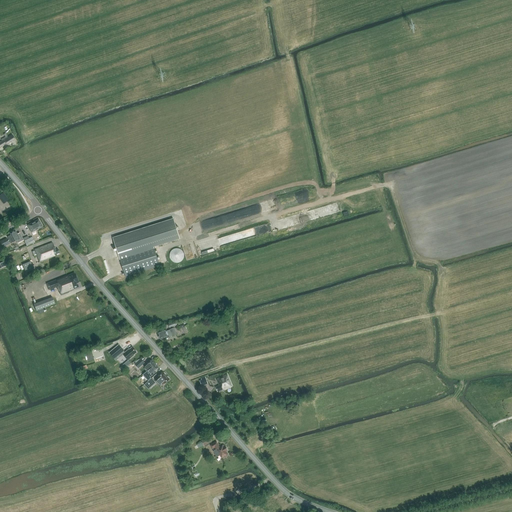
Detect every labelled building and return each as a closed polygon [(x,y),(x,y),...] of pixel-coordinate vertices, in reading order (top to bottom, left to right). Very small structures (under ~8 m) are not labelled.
[(15,141),(12,135),(0,141),(0,148),(6,145),(7,146),(15,141)] [(174,219),(113,239),(125,277),(160,266),(153,246),(180,238),(174,219)] [(42,227),(38,220),(27,225),(31,233),(42,227)] [(15,231),(9,233),(10,235),(7,237),(10,243),(19,239),(15,231)] [(29,239),(28,236),(23,238),(27,246),(35,242),(32,237),(29,239)] [(0,242),(2,247),(9,244),(6,238),(0,241),(0,242)] [(53,247),(52,243),(34,250),(39,262),(55,257),(54,255),(59,253),(58,249),(55,250),(54,247),(53,247)] [(184,259),(184,258),(184,257),(185,256),(185,255),(184,254),(184,253),(184,252),(183,251),(183,250),(182,250),(181,249),(180,248),(179,248),(178,248),(177,248),(176,248),(175,248),(174,248),(173,249),(172,249),(171,250),(171,251),(170,251),(170,252),(170,253),(169,253),(169,254),(169,255),(169,256),(169,257),(170,258),(170,259),(171,260),(171,261),(172,261),(172,262),(173,262),(174,262),(175,263),(176,263),(177,263),(178,263),(179,263),(180,262),(181,262),(182,261),(183,261),(183,260),(183,259),(184,259)] [(30,261),(22,265),(26,273),(34,270),(30,261)] [(47,284),(49,290),(57,287),(58,291),(59,291),(60,295),(73,290),(73,289),(78,288),(76,283),(78,282),(75,273),(47,284)] [(53,298),(34,306),(36,311),(55,304),(53,298)] [(166,331),(166,329),(157,332),(160,340),(165,338),(166,339),(176,335),(174,328),(170,330),(166,331)] [(123,354),(128,360),(134,355),(137,352),(133,348),(132,347),(130,349),(129,350),(129,349),(123,354)] [(115,350),(110,352),(114,361),(119,358),(115,350)] [(134,364),(136,366),(139,364),(141,367),(145,363),(141,359),(134,364)] [(146,371),(147,370),(155,364),(152,360),(147,364),(148,366),(144,369),(146,371)] [(155,364),(147,370),(149,373),(152,370),(153,372),(158,367),(155,364)] [(169,379),(163,372),(158,376),(159,378),(156,380),(161,385),(163,383),(164,384),(169,379)] [(232,387),(227,375),(216,379),(219,386),(215,387),(217,392),(224,389),(224,390),(232,387)] [(156,383),(151,378),(149,380),(145,383),(144,384),(149,389),(156,383)] [(204,446),(211,442),(209,437),(202,441),(204,446)] [(216,450),(213,451),(216,457),(220,455),(221,459),(228,455),(226,452),(228,451),(225,446),(223,447),(223,446),(220,448),(217,442),(210,445),(212,449),(215,448),(216,450)]
